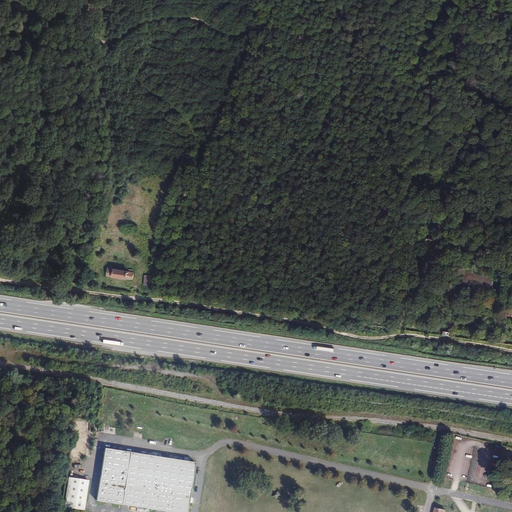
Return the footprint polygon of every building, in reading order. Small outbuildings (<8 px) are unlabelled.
[(153,262),(146,261),(145,266),(141,266),(139,273),(143,272),(141,284),(148,285),(153,262)] [(134,271),(108,266),(107,273),(133,278),(134,271)] [(494,275),(464,271),(462,287),(492,291),(494,275)] [(186,511),(188,503),(192,504),(193,498),(189,497),(195,463),(105,448),(97,501),(168,511),(186,511)] [(84,510),(88,480),(69,477),(64,507),(84,510)]
